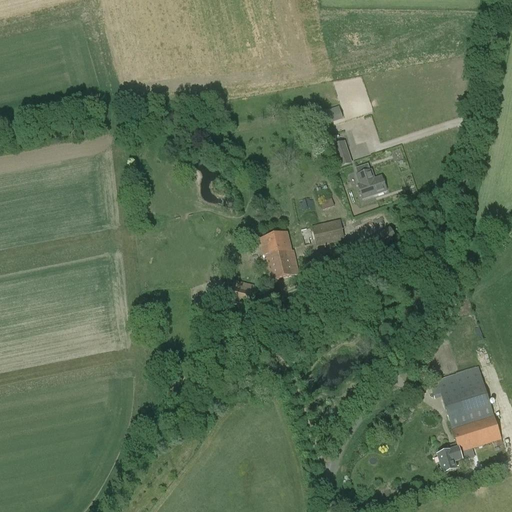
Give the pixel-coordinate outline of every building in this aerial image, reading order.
[(323,109),(325,119),(342,117),(340,107),(323,109)] [(352,165),(344,143),(332,147),(339,169),(352,165)] [(372,171),(356,176),(359,186),(358,186),(362,200),(375,196),(375,197),(387,193),(381,178),(375,180),(372,171)] [(316,194),(327,190),(325,184),(314,187),(316,194)] [(322,212),(334,208),(332,200),(320,204),(322,212)] [(344,241),(339,222),(312,229),(316,247),(344,241)] [(397,238),(390,227),(367,241),(374,252),(397,238)] [(299,276),(294,255),(293,253),(292,253),(287,234),(259,241),(264,262),(266,261),(271,283),(299,276)] [(249,311),(254,287),(234,282),(228,305),(249,311)] [(287,344),(298,341),(290,304),(278,307),(287,344)] [(441,399),(452,432),(494,418),(478,369),(436,382),(441,399)] [(429,384),(433,401),(441,399),(436,382),(429,384)] [(502,442),(494,418),(452,432),(457,449),(459,455),(461,455),(502,442)] [(456,472),(454,465),(463,462),(461,455),(459,455),(457,449),(449,451),(450,453),(437,457),(444,476),(456,472)]
